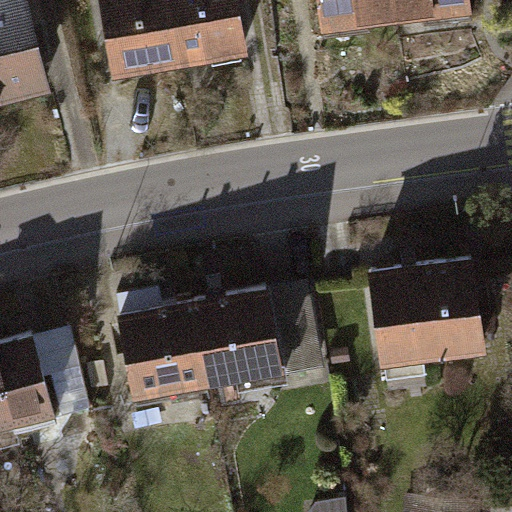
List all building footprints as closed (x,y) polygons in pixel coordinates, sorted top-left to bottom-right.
[(0,0),(0,103),(47,91),(23,0),(0,0)] [(171,63),(160,0),(87,0),(99,75),(171,63)] [(242,51),(233,0),(160,0),(171,63),(242,51)] [(392,26),(388,0),(311,0),(316,36),(392,26)] [(468,17),(466,0),(388,0),(392,26),(468,17)] [(482,352),(467,259),(356,277),(371,370),(482,352)] [(318,377),(299,278),(187,299),(203,386),(233,380),(235,392),(318,377)] [(203,386),(187,299),(156,305),(154,291),(110,299),(130,410),(171,403),(169,392),(203,386)] [(98,410),(72,317),(0,337),(0,427),(18,422),(21,432),(98,410)] [(401,511),(482,511),(483,497),(403,493),(401,511)] [(343,511),(342,502),(311,506),(305,511),(343,511)]
